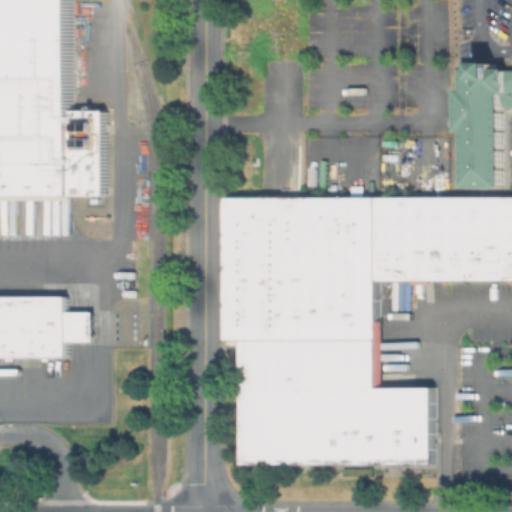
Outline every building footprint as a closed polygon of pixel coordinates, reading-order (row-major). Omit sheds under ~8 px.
[(76,0),(76,111),(75,205),(0,204),(0,0),(76,0)] [(464,187),(464,130),(459,130),(459,88),(464,88),(464,68),(478,68),(478,61),(496,61),(496,68),(508,68),(508,69),(511,69),(511,106),(502,106),(502,187),(464,187)] [(75,205),(76,111),(112,111),(111,205),(75,205)] [(511,280),(381,281),(381,388),(437,387),(437,464),(247,464),(247,340),(229,340),(228,197),(511,197),(511,280)] [(96,311),(96,341),(70,341),(70,356),(0,356),(0,296),(70,296),(70,312),(96,311)]
